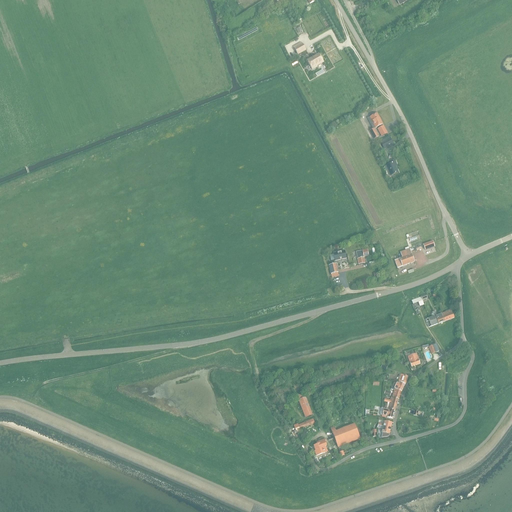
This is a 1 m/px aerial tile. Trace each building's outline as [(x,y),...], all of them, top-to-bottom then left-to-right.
[(294,49),(297,55),(305,50),(302,44),(294,49)] [(307,61),(312,69),(317,67),(316,66),(323,62),(319,54),(307,61)] [(370,117),(375,128),(382,124),(377,114),(370,117)] [(383,126),(377,129),(381,137),(387,133),(383,126)] [(369,131),(374,139),(378,137),(374,129),(369,131)] [(390,139),(381,143),(384,149),(393,144),(390,139)] [(386,166),(390,176),(398,172),(395,166),(397,165),(395,160),(390,162),(391,164),(386,166)] [(434,247),(432,242),(432,241),(423,245),(425,250),(431,248),(434,247)] [(395,261),(397,268),(414,262),(409,249),(401,252),(403,258),(395,261)] [(333,253),(335,261),(346,259),(344,251),(333,253)] [(329,266),(331,277),(338,276),(336,264),(329,266)] [(423,304),(424,304),(421,296),(411,300),(413,305),(418,302),(420,306),(424,305),(423,304)] [(441,313),(444,321),(454,318),(451,310),(442,313),(442,312),(441,313)] [(444,321),(441,313),(439,313),(440,314),(437,315),(435,311),(432,312),(434,316),(435,316),(438,324),(444,321)] [(436,324),(434,316),(425,319),(428,327),(436,324)] [(407,357),(411,367),(419,363),(415,354),(407,357)] [(398,380),(405,383),(407,376),(399,374),(398,377),(399,377),(398,380)] [(394,388),(400,392),(404,385),(399,383),(399,384),(397,383),(394,388)] [(400,392),(394,388),(391,388),(390,389),(393,389),(393,390),(392,396),(394,397),(398,398),(400,392)] [(298,400),(305,417),(311,415),(303,393),(298,395),(300,400),(298,400)] [(388,409),(384,408),(382,416),(387,417),(387,418),(393,419),(395,411),(388,409)] [(294,426),(297,433),(301,431),(300,429),(315,424),(313,419),(294,426)] [(338,448),(360,439),(354,424),(336,431),(334,426),(330,428),(338,448)] [(388,437),(390,429),(378,425),(377,427),(382,429),(382,432),(383,433),(382,438),(388,437)] [(314,452),(316,456),(324,453),(327,451),(325,446),(326,446),(323,440),(316,442),(317,445),(313,446),(315,451),(314,452)]
